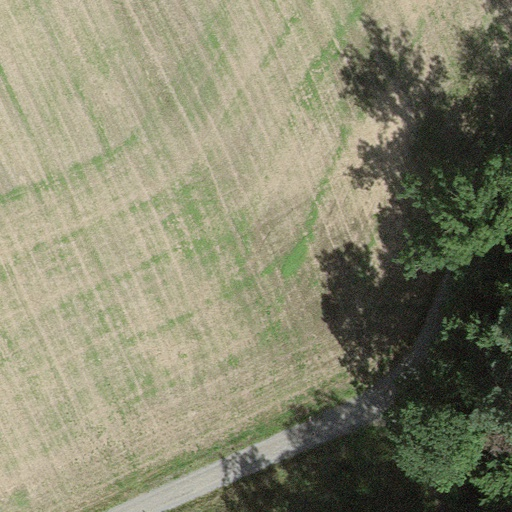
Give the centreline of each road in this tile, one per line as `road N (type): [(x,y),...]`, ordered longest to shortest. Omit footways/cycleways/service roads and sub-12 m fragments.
road 1 (track): [(420,363),(100,511)]
road 2 (track): [(511,190),(482,225),(420,363),(462,511)]
